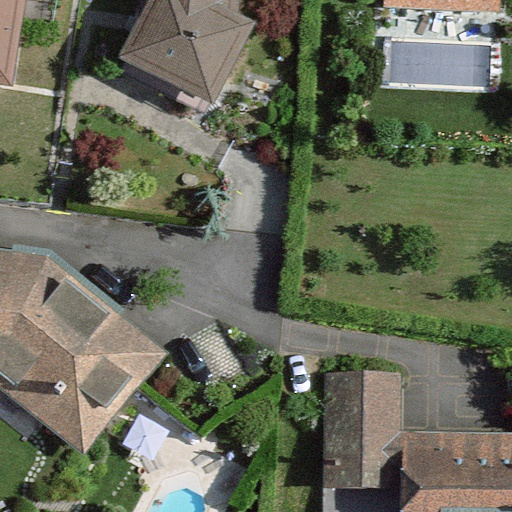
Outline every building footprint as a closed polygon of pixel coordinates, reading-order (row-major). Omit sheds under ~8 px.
[(21,0),(0,0),(0,83),(7,85),(21,0)] [(231,0),(148,0),(145,39),(128,73),(208,108),(243,48),(225,39),(231,0)] [(511,0),(401,0),(401,22),(511,25),(511,0)] [(52,264),(0,258),(0,380),(88,451),(163,359),(52,264)] [(405,385),(336,384),(335,492),(411,493),(410,511),(511,511),(511,448),(404,448),(405,385)]
